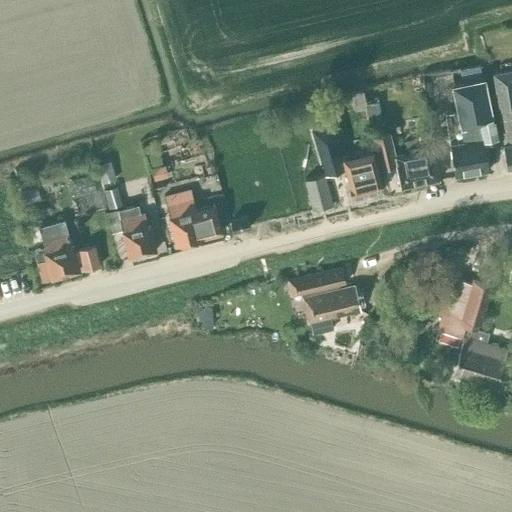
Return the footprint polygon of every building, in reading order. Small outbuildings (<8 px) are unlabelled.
[(511,69),(491,73),(494,91),(495,91),(504,144),(502,145),(506,167),(511,166),(511,69)] [(453,175),(487,170),(483,146),(482,146),(481,140),(495,137),(492,119),(490,120),(482,77),(457,82),(451,83),(462,139),(448,142),(453,175)] [(380,117),(376,99),(364,101),(368,120),(380,117)] [(324,173),(343,167),(344,167),(341,157),(340,155),(331,121),(311,127),(324,173)] [(404,140),(407,152),(394,155),(389,130),(371,134),(379,168),(395,165),(400,186),(437,178),(432,155),(430,148),(432,147),(429,135),(404,140)] [(162,163),(156,142),(140,146),(146,167),(162,163)] [(370,148),(340,155),(341,157),(344,167),(343,167),(351,197),(367,193),(369,194),(375,193),(376,190),(381,189),(373,160),(370,148)] [(114,184),(112,178),(115,177),(110,159),(95,164),(100,182),(108,207),(122,203),(116,184),(114,184)] [(153,180),(167,176),(164,164),(149,168),(153,180)] [(93,170),(74,175),(78,190),(97,185),(93,170)] [(311,209),(331,204),(323,173),(304,178),(311,209)] [(35,186),(20,191),(23,203),(39,199),(35,186)] [(175,244),(201,237),(222,232),(215,202),(195,207),(190,186),(163,194),(168,216),(175,244)] [(137,203),(115,209),(121,230),(128,257),(154,250),(147,223),(144,212),(140,213),(137,203)] [(121,230),(115,209),(106,211),(111,232),(121,230)] [(231,230),(249,225),(246,215),(229,219),(231,230)] [(43,247),(33,250),(41,279),(50,277),(51,277),(79,270),(77,262),(74,249),(72,242),(69,243),(63,219),(38,226),(41,238),(41,239),(43,247)] [(77,249),(82,269),(98,265),(93,244),(77,249)] [(341,266),(289,278),(292,294),(300,292),(301,296),(306,320),(308,320),(311,334),(332,329),(329,315),(359,308),(353,284),(332,288),(331,285),(344,282),(341,266)] [(455,292),(459,277),(451,275),(435,328),(462,336),(451,373),(473,379),(484,342),(485,342),(488,332),(476,328),(484,302),(455,292)] [(484,302),(490,283),(471,276),(470,280),(459,277),(455,292),(484,302)] [(210,304),(195,306),(197,324),(212,323),(210,304)] [(506,348),(485,342),(484,342),(473,379),(495,386),(506,348)]
